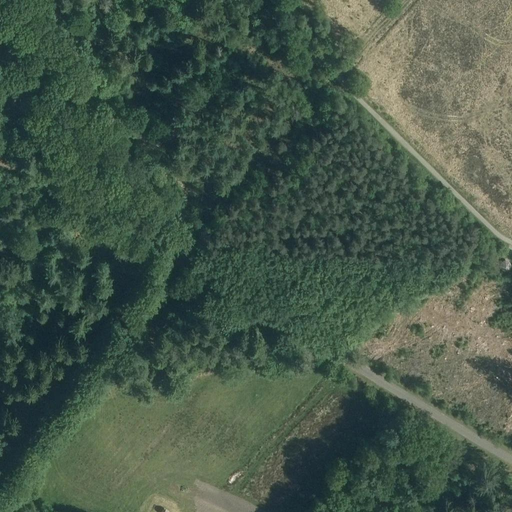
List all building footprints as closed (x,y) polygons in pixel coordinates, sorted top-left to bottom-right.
[(24,58),(26,36),(19,36),(17,57),(24,58)] [(0,88),(8,89),(10,64),(0,62),(0,88)] [(0,124),(12,125),(13,101),(0,99),(0,124)] [(508,275),(511,271),(511,262),(504,259),(499,264),(501,272),(508,275)] [(407,383),(415,379),(410,371),(402,375),(407,383)]
